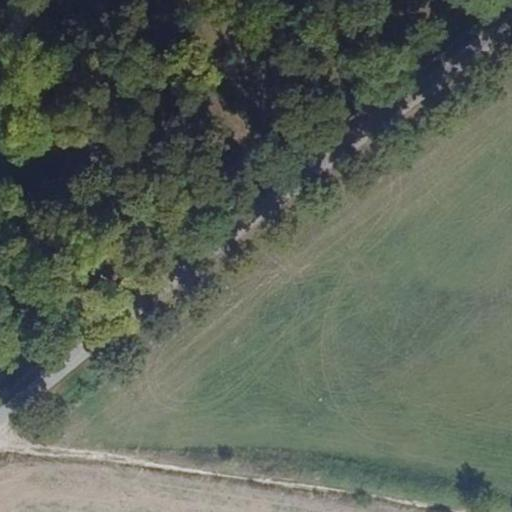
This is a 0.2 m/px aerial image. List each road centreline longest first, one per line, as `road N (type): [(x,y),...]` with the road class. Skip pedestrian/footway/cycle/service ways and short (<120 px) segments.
road 1 (unclassified): [(511,19),(0,418)]
road 2 (track): [(0,437),(449,511)]
